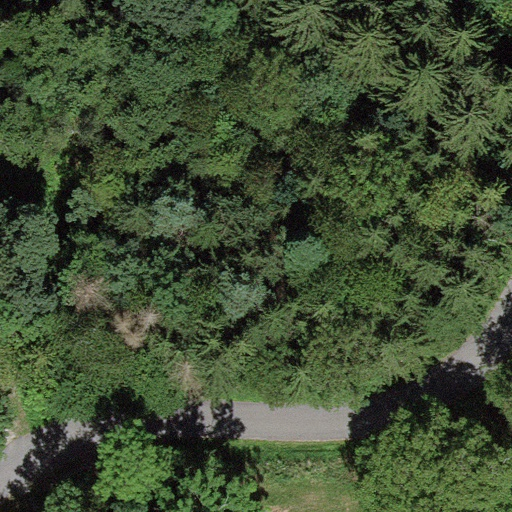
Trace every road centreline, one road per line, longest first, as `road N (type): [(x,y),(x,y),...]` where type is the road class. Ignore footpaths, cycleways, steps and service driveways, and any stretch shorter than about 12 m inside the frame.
road 1 (track): [(511,316),(405,416),(349,426),(145,424),(0,461)]
road 2 (track): [(10,454),(17,386),(52,237),(126,0)]
road 3 (track): [(393,0),(385,55),(349,117),(190,178),(104,239)]
